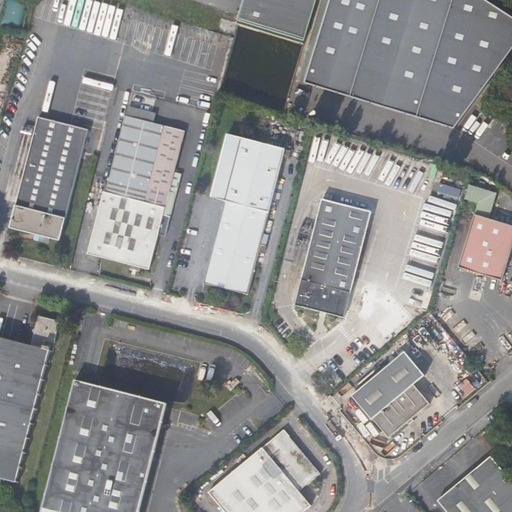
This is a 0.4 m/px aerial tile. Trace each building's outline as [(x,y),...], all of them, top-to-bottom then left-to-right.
[(246,0),(241,23),(304,43),(317,0),(246,0)] [(436,131),(454,137),(511,57),(511,15),(487,0),(330,0),(304,87),(356,104),(359,94),(408,111),(405,121),(425,127),(436,131)] [(61,242),(112,41),(62,29),(11,229),(61,242)] [(356,104),(405,121),(408,111),(359,94),(356,104)] [(101,203),(88,253),(150,268),(159,234),(166,235),(187,154),(179,152),(185,130),(126,115),(106,192),(104,191),(101,203)] [(432,142),(436,131),(425,127),(421,139),(432,142)] [(204,282),(240,292),(248,294),(259,251),(264,253),(266,245),(261,243),(283,156),(288,158),(290,149),(227,133),(211,196),(225,199),(210,256),(204,282)] [(478,201),(477,209),(494,211),(497,190),(469,185),(466,199),(478,201)] [(371,209),(323,197),(295,303),(344,315),(371,209)] [(505,278),(511,250),(511,223),(475,214),(461,266),(505,278)] [(60,322),(39,316),(31,346),(0,338),(0,478),(17,483),(51,348),(45,347),(46,341),(55,343),(60,322)] [(166,404),(182,408),(193,365),(190,361),(110,341),(99,387),(75,381),(58,450),(149,474),(166,404)] [(390,438),(432,404),(417,385),(427,377),(408,352),(354,396),(374,420),(375,419),(390,438)] [(224,511),(302,511),(310,506),(298,492),(320,474),(283,430),(208,493),(224,511)] [(58,450),(42,511),(139,511),(149,474),(58,450)] [(511,480),(492,457),(438,501),(447,511),(511,511),(511,486),(511,487),(509,484),(511,480)]
